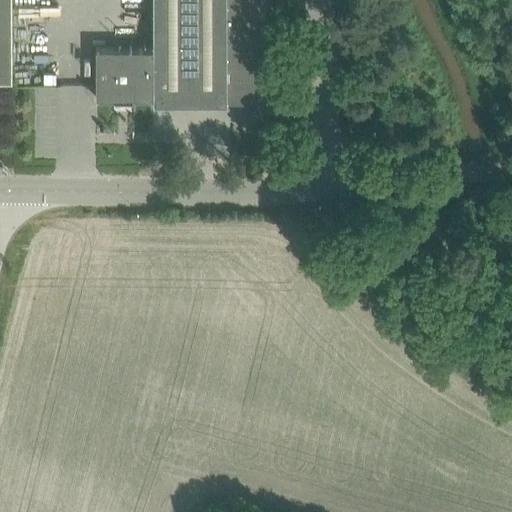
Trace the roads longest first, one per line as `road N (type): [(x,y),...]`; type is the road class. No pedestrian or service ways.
road 1 (unclassified): [(7,193),(328,190)]
road 2 (unclassified): [(328,190),(316,0)]
road 3 (unclassified): [(328,190),(511,169)]
